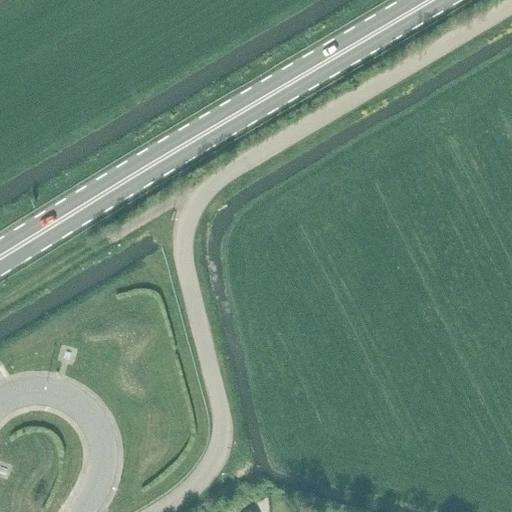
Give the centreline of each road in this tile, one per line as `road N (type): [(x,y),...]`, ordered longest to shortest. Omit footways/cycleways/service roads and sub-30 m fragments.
road 1 (unclassified): [(511,4),(202,187),(190,202),(182,258),(222,439),(193,486),(151,511)]
road 2 (primary): [(0,257),(428,0)]
